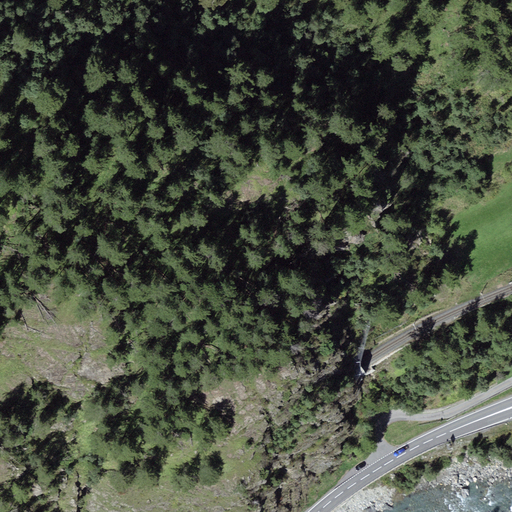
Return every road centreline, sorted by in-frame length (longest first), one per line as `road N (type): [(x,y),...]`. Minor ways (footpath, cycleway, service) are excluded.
road 1 (unclassified): [(391,459),(379,436),(385,418),(445,412),(511,380)]
road 2 (primary): [(511,407),(391,459)]
